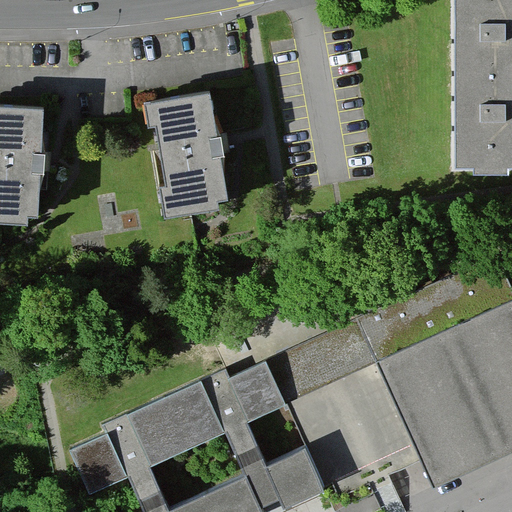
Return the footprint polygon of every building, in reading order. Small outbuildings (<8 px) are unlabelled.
[(511,0),(453,0),(451,167),(511,167),(511,0)] [(210,84),(144,95),(163,209),(229,198),(210,84)] [(43,101),(0,99),(0,216),(39,218),(43,101)] [(359,317),(376,356),(434,483),(511,448),(511,283),(497,250),(357,313),(359,317)] [(393,258),(323,288),(328,300),(398,270),(393,258)] [(359,317),(273,356),(291,395),(376,356),(359,317)] [(304,437),(265,455),(247,416),(291,395),(273,356),(270,350),(229,369),(225,362),(104,417),(110,428),(68,447),(87,489),(128,470),(146,511),(263,511),(261,506),(279,497),(285,509),(328,490),(304,437)]
